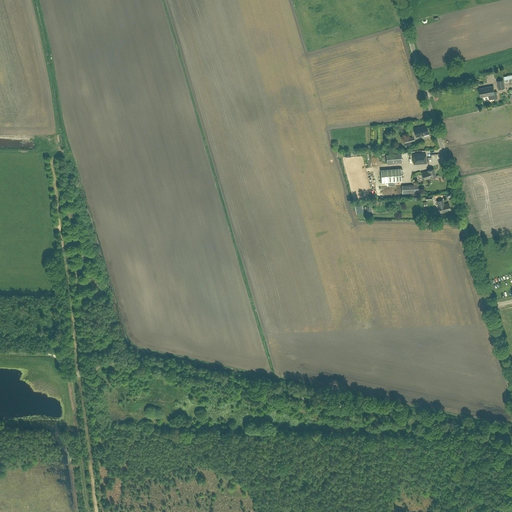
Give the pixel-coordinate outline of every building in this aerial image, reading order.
[(497,81),(499,89),(505,88),(504,80),(497,81)] [(498,91),(495,91),(494,86),(480,88),(482,97),(490,95),(490,98),(492,99),(497,98),(499,96),(498,91)] [(415,137),(418,136),(423,135),(424,137),(428,136),(426,128),(421,129),(421,126),(413,128),(415,137)] [(406,147),(412,145),(411,142),(415,141),(414,137),(404,139),(406,147)] [(482,145),(484,153),(497,150),(495,142),(482,145)] [(414,164),(426,163),(425,153),(413,154),(414,164)] [(387,154),(387,164),(402,163),(401,154),(387,154)] [(382,183),(402,181),(401,168),(381,169),(382,183)] [(424,180),(430,178),(430,179),(436,177),(433,169),(427,170),(428,171),(422,173),(424,180)] [(402,185),(403,194),(419,193),(418,184),(402,185)] [(439,206),(440,209),(436,210),(437,214),(441,213),(441,212),(451,210),(449,203),(444,204),(443,199),(438,201),(439,206)]
